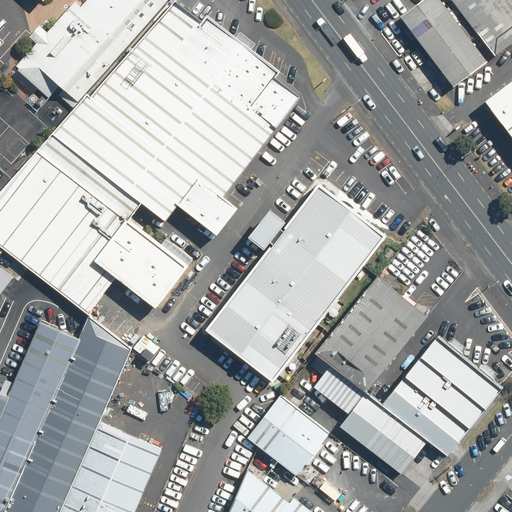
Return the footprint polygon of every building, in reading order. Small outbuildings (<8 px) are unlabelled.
[(58,86),(76,103),(171,0),(86,0),(79,8),(72,3),(14,66),(48,97),(58,86)] [(488,62),(440,0),(422,0),(399,18),(454,88),(488,62)] [(511,42),(511,0),(451,0),(495,56),(511,42)] [(38,150),(130,221),(143,204),(165,221),(179,205),(217,236),(237,209),(221,197),(300,96),(278,80),(283,73),(209,15),(202,23),(175,3),(92,98),(90,97),(38,150)] [(24,33),(10,19),(0,29),(0,39),(10,49),(24,33)] [(511,81),(487,100),(511,133),(511,81)] [(38,150),(0,192),(0,243),(86,311),(115,274),(157,307),(189,266),(130,221),(38,150)] [(388,234),(320,182),(207,329),(275,381),(388,234)] [(281,225),(264,212),(243,240),(259,253),(281,225)] [(25,272),(0,253),(0,284),(11,292),(25,272)] [(429,316),(379,275),(317,351),(366,392),(429,316)] [(89,315),(80,338),(2,511),(62,511),(103,422),(134,350),(89,315)] [(0,511),(2,511),(80,338),(39,321),(6,399),(0,396),(0,511)] [(383,402),(447,454),(501,387),(438,335),(383,402)] [(428,441),(368,392),(342,424),(402,473),(428,441)] [(329,432),(281,393),(247,436),(294,474),(329,432)] [(62,511),(133,511),(162,448),(103,422),(62,511)] [(307,511),(251,467),(230,511),(307,511)]
